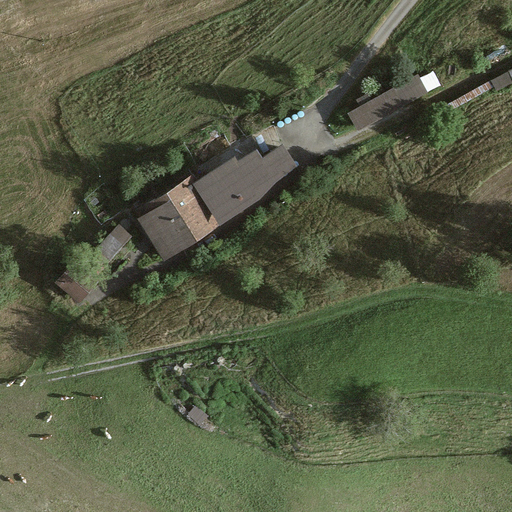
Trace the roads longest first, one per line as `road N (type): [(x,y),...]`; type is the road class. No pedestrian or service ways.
road 1 (track): [(315,138),(345,144),(511,62)]
road 2 (track): [(315,138),(318,120),(410,0)]
road 3 (track): [(143,366),(0,394)]
